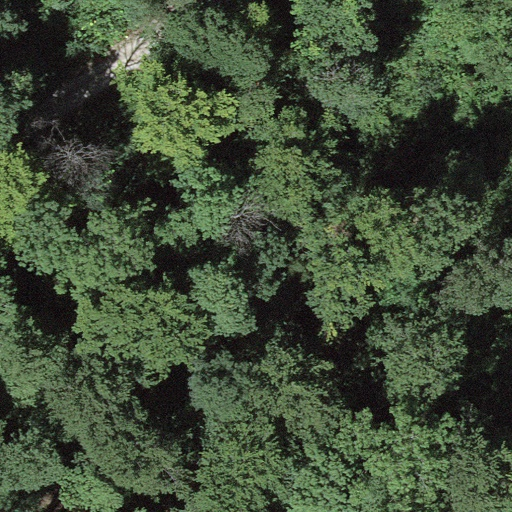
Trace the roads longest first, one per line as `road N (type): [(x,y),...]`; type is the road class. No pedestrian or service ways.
road 1 (track): [(35,511),(158,448),(278,416),(511,414)]
road 2 (track): [(229,0),(0,140)]
